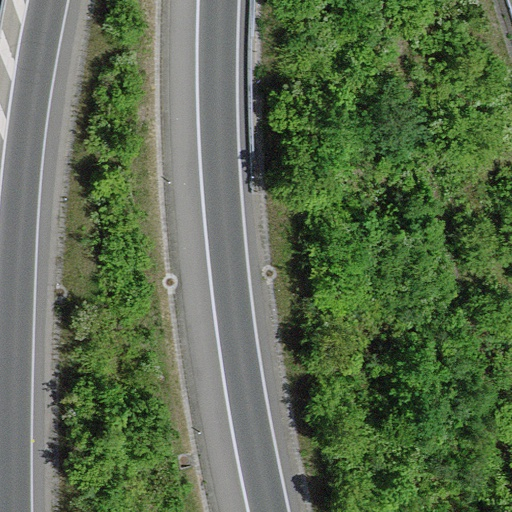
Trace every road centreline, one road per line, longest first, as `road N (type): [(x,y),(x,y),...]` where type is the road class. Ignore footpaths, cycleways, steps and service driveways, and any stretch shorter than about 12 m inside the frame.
road 1 (motorway): [(217,0),(220,196),(264,511)]
road 2 (motorway): [(47,0),(28,114),(0,462)]
